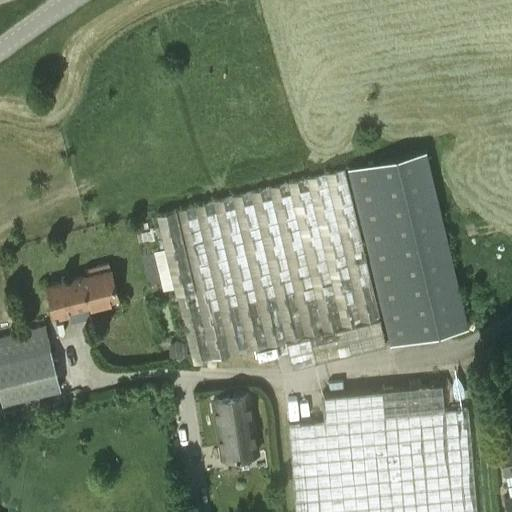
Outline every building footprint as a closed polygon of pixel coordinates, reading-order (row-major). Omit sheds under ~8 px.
[(347,167),(390,343),(468,324),(425,148),(347,167)] [(193,363),(284,341),(291,366),(386,344),(381,318),(380,318),(343,168),(156,214),(193,363)] [(98,271),(46,284),(54,315),(118,298),(109,262),(97,265),(98,271)] [(44,324),(0,335),(0,391),(3,402),(60,388),(44,324)] [(321,395),(323,421),(288,424),(295,511),(476,511),(468,407),(444,410),(441,383),(321,395)] [(212,398),(222,457),(258,451),(248,392),(212,398)] [(511,437),(498,441),(505,473),(511,471),(511,437)]
